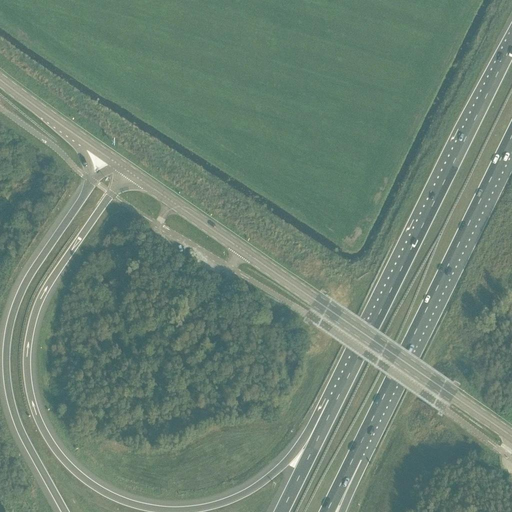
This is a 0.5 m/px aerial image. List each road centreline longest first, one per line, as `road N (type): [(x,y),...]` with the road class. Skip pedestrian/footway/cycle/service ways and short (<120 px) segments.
road 1 (motorway): [(335,402),(261,482),(197,507),(125,501),(65,461),(33,407),(29,332),(53,275),(127,170)]
road 2 (primary): [(511,436),(127,170)]
road 3 (motorway): [(511,42),(335,402)]
road 4 (motorway): [(107,156),(28,276),(7,336),(13,410),(64,511)]
road 5 (motorway): [(355,456),(511,134)]
road 6 (primary): [(107,156),(0,78)]
road 7 (motorway): [(335,402),(281,511)]
